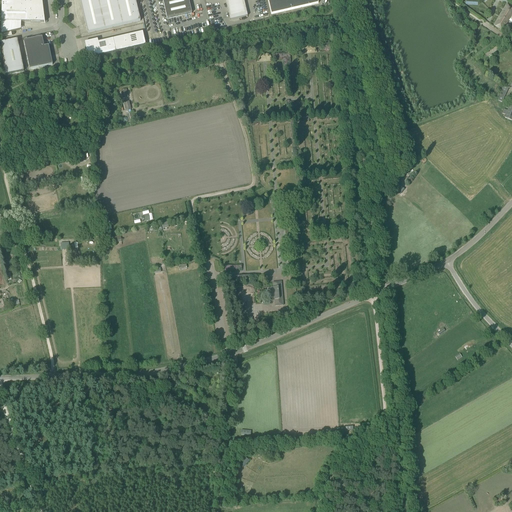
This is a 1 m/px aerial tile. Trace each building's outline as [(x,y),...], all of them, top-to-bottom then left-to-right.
[(40,0),(1,0),(1,34),(21,30),(21,22),(44,23),(45,23),(43,13),(42,12),(40,0)] [(140,21),(135,0),(79,0),(88,33),(140,21)] [(162,0),(167,19),(192,13),(188,0),(162,0)] [(225,0),(230,21),(248,17),(243,0),(225,0)] [(318,4),(317,0),(267,0),(271,14),(318,4)] [(511,13),(511,6),(507,4),(494,26),(502,30),(511,13)] [(97,40),(84,43),(88,59),(146,45),(144,37),(143,32),(142,32),(110,40),(98,42),(98,41),(97,40)] [(49,45),(44,46),(42,37),(24,41),(30,69),(53,65),(49,45)] [(17,40),(12,41),(13,46),(2,49),(5,75),(24,71),(17,40)] [(506,92),(502,90),(497,101),(502,103),(506,92)] [(86,161),(83,153),(77,154),(79,162),(86,161)] [(405,189),(397,183),(393,189),(397,192),(400,195),(402,192),(405,189)] [(120,233),(108,235),(109,239),(113,239),(113,243),(121,242),(120,233)] [(283,306),(281,282),(273,283),(273,288),(267,288),(268,301),(274,300),(275,306),(283,306)] [(354,425),(344,426),(344,435),(355,434),(354,425)] [(243,469),(249,461),(246,458),(239,465),(243,469)]
